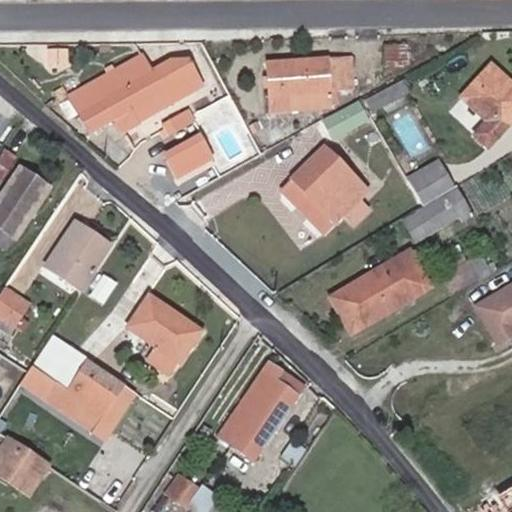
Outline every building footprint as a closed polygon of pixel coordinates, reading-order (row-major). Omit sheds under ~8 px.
[(391,47),(391,76),(412,66),(412,46),(391,47)] [(66,91),(56,97),(86,137),(111,123),(130,113),(137,125),(203,89),(189,65),(171,65),(151,76),(142,59),(115,74),(109,78),(70,99),(66,91)] [(281,73),(268,74),(271,114),(332,111),(330,93),(353,92),(352,66),(328,67),(328,64),(281,66),(281,73)] [(115,74),(112,68),(105,71),(109,78),(115,74)] [(511,122),(511,90),(489,70),(460,101),(487,124),(474,139),(487,150),(511,122)] [(407,83),(373,101),(378,110),(411,92),(407,83)] [(86,137),(58,100),(48,111),(81,140),(86,137)] [(184,110),(189,121),(203,114),(195,100),(182,107),(184,110)] [(368,116),(361,104),(323,124),(330,136),(368,116)] [(164,124),(168,132),(189,121),(184,110),(163,121),(164,124)] [(137,125),(130,113),(111,123),(118,135),(137,125)] [(258,133),(264,130),(261,123),(255,126),(258,133)] [(158,128),(161,135),(168,132),(164,124),(158,128)] [(193,130),(156,157),(175,182),(212,155),(193,130)] [(6,151),(0,160),(0,180),(6,184),(21,161),(6,151)] [(323,152),(291,183),(335,227),(345,217),(353,226),(366,213),(357,204),(364,196),(323,152)] [(407,182),(423,210),(454,191),(438,163),(407,182)] [(0,231),(18,243),(51,192),(22,174),(0,207),(0,231)] [(456,194),(405,225),(416,243),(458,218),(462,225),(472,218),(456,194)] [(83,294),(112,251),(75,226),(46,271),(83,294)] [(429,292),(408,256),(331,301),(351,336),(429,292)] [(472,263),(483,281),(495,274),(484,256),(472,263)] [(448,277),(459,296),(483,281),(472,263),(448,277)] [(511,289),(476,310),(496,346),(511,336),(511,289)] [(9,292),(0,305),(0,327),(14,338),(34,309),(9,292)] [(200,334),(149,299),(127,331),(155,350),(147,362),(168,377),(176,365),(178,367),(200,334)] [(42,376),(61,346),(52,340),(33,370),(42,376)] [(56,386),(64,391),(84,361),(61,346),(42,376),(56,386)] [(88,364),(68,393),(64,391),(56,386),(45,403),(92,434),(123,386),(88,364)] [(304,390),(268,366),(219,439),(254,463),(304,390)] [(56,386),(42,376),(30,393),(45,403),(56,386)] [(16,446),(26,431),(2,415),(0,418),(0,454),(9,442),(16,446)] [(9,442),(0,454),(0,476),(5,479),(23,452),(24,451),(9,442)] [(23,452),(5,479),(28,494),(46,466),(24,451),(23,452)] [(197,489),(179,477),(166,494),(184,507),(197,489)] [(224,511),(229,506),(218,498),(208,511),(224,511)]
